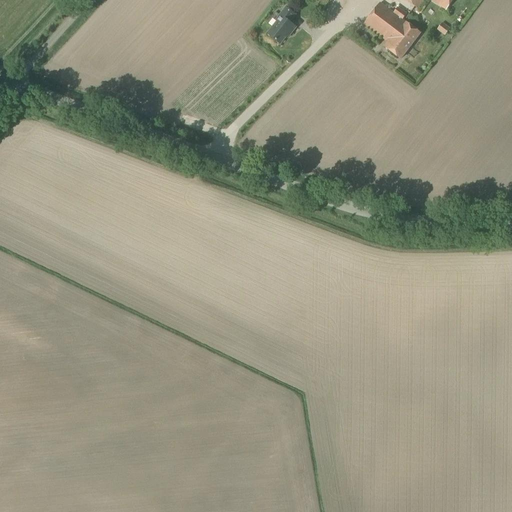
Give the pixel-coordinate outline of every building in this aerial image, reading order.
[(405,0),(417,9),(424,0),(405,0)] [(445,11),(452,0),(427,0),(428,0),(445,11)] [(393,13),(379,2),(363,24),(386,42),(383,46),(400,59),(419,34),(406,23),(406,22),(402,19),(406,14),(397,7),(393,13)] [(281,45),(295,27),(290,23),(296,15),(285,6),(274,20),(277,22),(267,34),(281,45)] [(442,23),(436,30),(444,36),(450,28),(442,23)]
